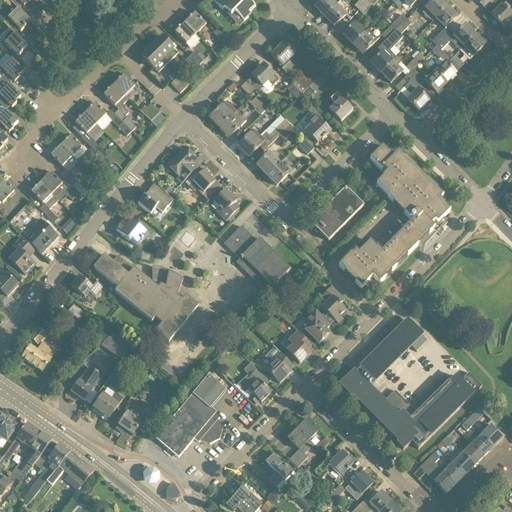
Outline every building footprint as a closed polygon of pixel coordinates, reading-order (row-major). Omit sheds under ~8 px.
[(8,0),(18,10),(23,6),(24,7),(29,3),(28,1),(29,0),(8,0)] [(250,13),(256,7),(248,0),(246,0),(246,1),(245,0),(216,0),(214,2),(223,11),(225,10),(231,16),(235,13),(244,22),(252,15),(250,13)] [(323,0),(315,9),(324,18),(336,7),(329,0),(323,0)] [(359,12),(368,3),(365,0),(362,0),(355,7),(359,12)] [(399,0),(394,5),(399,9),(404,4),(410,9),(419,0),(399,0)] [(436,0),(423,14),(432,23),(447,8),(438,0),(436,0)] [(492,0),(483,0),(479,5),(484,9),(492,0)] [(368,3),(359,12),(364,17),(373,8),(368,3)] [(503,28),(511,19),(511,16),(507,12),(511,8),(506,3),(503,6),(502,5),(497,10),(494,6),(488,12),(491,16),(503,28)] [(336,7),(324,18),(334,28),(346,17),(336,7)] [(447,8),(432,23),(432,24),(435,21),(445,30),(457,18),(447,8)] [(2,22),(10,30),(15,35),(20,31),(21,33),(26,28),(25,27),(30,22),(18,10),(8,19),(7,18),(2,22)] [(186,24),(197,35),(206,26),(195,15),(186,24)] [(392,27),(397,31),(407,21),(402,16),(392,27)] [(407,21),(397,31),(401,36),(411,25),(407,21)] [(197,35),(186,24),(176,34),(186,45),(197,35)] [(343,37),(353,46),(365,34),(355,25),(343,37)] [(382,37),(386,42),(397,31),(392,27),(382,37)] [(460,52),(475,37),(466,27),(454,38),(460,44),(455,48),(460,52)] [(27,47),(15,35),(10,30),(3,37),(2,40),(3,43),(0,46),(0,48),(8,57),(13,52),(18,58),(23,53),(22,52),(27,47)] [(227,39),(218,30),(214,34),(223,43),(227,39)] [(365,34),(353,46),(363,56),(375,44),(378,41),(369,31),(365,35),(365,34)] [(381,56),(371,65),(381,75),(397,59),(390,52),(403,38),(401,36),(397,31),(386,42),(377,51),(381,56)] [(432,43),(436,47),(448,35),(444,31),(432,43)] [(411,41),(415,37),(410,32),(405,36),(411,41)] [(448,35),(436,47),(441,52),(453,40),(448,35)] [(485,47),(475,37),(460,52),(470,61),(473,59),(485,47)] [(163,38),(153,48),(168,65),(179,55),(163,38)] [(272,57),(283,67),(281,68),(287,74),(294,67),(288,62),(295,55),(285,44),(272,57)] [(460,70),(451,61),(441,52),(436,47),(431,51),(444,64),(439,69),(434,64),(430,68),(435,73),(447,85),(456,76),(455,75),(460,70)] [(168,65),(153,48),(143,58),(159,74),(168,65)] [(406,69),(411,73),(413,71),(425,59),(418,52),(412,58),(414,61),(406,69)] [(199,67),(203,63),(195,54),(191,58),(199,67)] [(451,61),(460,70),(464,66),(455,57),(451,61)] [(199,67),(191,58),(186,62),(195,71),(199,67)] [(402,63),(397,59),(381,75),(391,85),(402,73),(397,68),(402,63)] [(0,76),(3,80),(9,86),(10,86),(5,82),(10,78),(15,83),(20,79),(19,77),(24,73),(12,61),(2,71),(0,68),(0,76)] [(257,83),(252,88),(257,93),(262,87),(264,89),(269,83),(274,88),(279,83),(274,77),(264,66),(253,78),(257,83)] [(413,71),(411,73),(409,75),(422,88),(433,99),(447,85),(435,73),(425,82),(413,71)] [(190,86),(176,72),(169,79),(174,83),(171,85),(181,95),(190,86)] [(302,96),(308,90),(319,79),(315,74),(308,81),(303,77),(293,87),(302,96)] [(413,96),(408,101),(419,113),(429,103),(418,92),(422,88),(409,75),(395,89),(400,93),(405,88),(413,96)] [(125,78),(124,77),(114,86),(125,98),(135,89),(137,91),(139,89),(127,76),(125,78)] [(308,90),(313,95),(324,84),(319,79),(308,90)] [(9,86),(3,80),(0,82),(0,105),(6,112),(11,107),(12,109),(17,104),(16,103),(21,98),(10,86),(9,86)] [(257,93),(252,88),(247,83),(241,89),(251,98),(257,93)] [(231,93),(237,87),(234,84),(228,90),(231,93)] [(125,98),(114,86),(104,96),(125,117),(128,115),(125,111),(125,108),(123,106),(128,101),(125,98)] [(292,86),(287,91),(297,101),(302,96),(293,87),(292,86)] [(341,123),(352,112),(341,101),(343,100),(337,94),(331,100),(335,105),(329,111),(341,123)] [(255,109),(255,111),(261,117),(271,107),(260,96),(252,104),(249,103),(255,109)] [(96,105),(86,115),(101,130),(111,120),(96,105)] [(142,115),(151,124),(156,128),(165,119),(151,106),(142,115)] [(210,120),(220,130),(232,117),(223,107),(210,120)] [(0,133),(3,137),(7,133),(9,134),(14,129),(13,128),(18,124),(6,112),(0,117),(0,133)] [(220,130),(230,139),(246,123),(237,113),(232,117),(220,130)] [(86,115),(76,125),(87,136),(97,126),(100,130),(101,130),(86,115)] [(306,132),(318,144),(322,140),(323,141),(325,138),(331,133),(315,117),(309,123),(312,126),(306,132)] [(123,124),(132,133),(137,129),(127,120),(123,124)] [(274,142),(280,137),(291,126),(286,121),(269,137),(274,142)] [(132,133),(123,124),(119,128),(128,137),(132,133)] [(295,131),(291,126),(280,137),(285,142),(295,131)] [(238,148),(249,159),(266,142),(255,131),(238,148)] [(62,147),(73,158),(83,149),(71,137),(62,147)] [(314,150),(304,140),(300,145),(310,155),(314,150)] [(73,158),(62,147),(52,157),(63,169),(63,168),(68,174),(78,164),(73,159),(73,158)] [(99,148),(95,152),(104,161),(108,157),(99,148)] [(414,221),(384,251),(382,253),(377,249),(370,243),(359,255),(356,251),(355,252),(355,253),(352,256),(351,255),(339,267),(345,273),(345,274),(355,284),(362,289),(373,278),(380,285),(386,278),(387,279),(392,274),(391,273),(397,268),(407,258),(407,257),(419,246),(429,236),(429,235),(435,230),(436,231),(444,222),(442,220),(450,212),(444,206),(445,206),(440,201),(443,198),(437,192),(438,191),(428,181),(427,182),(415,170),(416,169),(406,160),(405,160),(398,154),(394,159),(389,154),(383,148),(370,161),(382,172),(383,171),(387,174),(383,179),(377,186),(389,197),(388,198),(394,204),(393,205),(404,215),(404,214),(411,220),(412,219),(414,221)] [(184,183),(200,168),(195,163),(197,161),(186,150),(169,168),(184,183)] [(100,166),(104,161),(95,152),(91,157),(100,166)] [(258,168),(268,178),(280,166),(270,156),(258,168)] [(289,175),(280,166),(268,178),(277,187),(289,175)] [(213,177),(206,171),(193,183),(204,194),(202,196),(207,201),(221,188),(216,182),(215,183),(211,179),(213,177)] [(52,174),(42,184),(53,195),(63,186),(52,174)] [(358,178),(358,179),(365,185),(369,181),(363,174),(358,178)] [(4,184),(0,188),(0,202),(3,205),(14,194),(4,184)] [(42,184),(32,194),(43,205),(53,195),(42,184)] [(74,188),(82,197),(87,193),(78,184),(74,188)] [(74,188),(69,192),(71,194),(69,197),(73,201),(76,199),(78,201),(82,197),(74,188)] [(138,205),(151,216),(156,210),(163,215),(174,201),(158,188),(152,194),(151,193),(146,200),(144,198),(138,205)] [(364,207),(347,190),(346,190),(311,225),(328,242),(364,207)] [(214,203),(220,209),(225,214),(222,217),(227,223),(240,210),(235,205),(238,202),(226,191),(214,203)] [(59,220),(45,206),(40,211),(54,225),(59,220)] [(71,218),(62,229),(68,235),(78,224),(71,218)] [(0,232),(0,233),(9,224),(5,220),(0,224),(0,232)] [(41,256),(58,238),(40,221),(23,239),(41,256)] [(141,249),(151,237),(133,222),(129,227),(124,223),(117,232),(130,243),(131,241),(141,249)] [(257,243),(242,228),(241,228),(224,245),(240,261),(236,264),(265,292),(270,286),(273,289),(291,271),(260,240),(257,243)] [(299,237),(296,240),(295,240),(304,249),(307,245),(299,237)] [(26,277),(36,266),(27,258),(34,250),(23,239),(15,247),(20,252),(10,262),(26,277)] [(311,256),(321,266),(326,261),(316,252),(311,256)] [(118,290),(115,294),(152,324),(155,320),(162,326),(156,333),(169,344),(199,308),(185,297),(182,301),(177,298),(183,283),(183,282),(180,280),(176,278),(171,275),(167,273),(163,272),(159,271),(155,270),(152,270),(153,270),(153,284),(151,284),(118,257),(113,264),(105,257),(102,260),(126,280),(118,290)] [(94,270),(118,290),(126,280),(102,260),(94,270)] [(19,287),(6,276),(1,281),(0,280),(0,296),(2,294),(8,299),(19,287)] [(72,296),(79,302),(83,298),(85,300),(89,294),(95,299),(103,289),(92,279),(88,285),(79,278),(71,288),(76,292),(72,296)] [(340,317),(346,312),(340,306),(345,301),(332,288),(321,299),(327,304),(322,309),(326,313),(322,317),(331,326),(335,322),(339,326),(344,321),(340,317)] [(319,345),(330,335),(335,330),(331,326),(322,317),(317,312),(307,322),(311,326),(305,332),(319,345)] [(428,343),(408,322),(361,368),(362,369),(386,394),(392,388),(382,379),(413,348),(418,354),(428,343)] [(39,346),(48,337),(39,328),(30,338),(39,346)] [(307,351),(312,346),(299,333),(289,343),(293,347),(287,353),(300,365),(310,355),(307,351)] [(112,336),(102,347),(119,363),(129,352),(112,336)] [(43,373),(56,353),(43,344),(37,352),(31,347),(23,359),(43,373)] [(290,372),(294,368),(279,353),(274,357),(277,360),(266,371),(280,385),(291,374),(290,372)] [(81,381),(80,381),(72,393),(85,402),(94,391),(93,390),(102,378),(89,369),(81,381)] [(412,409),(392,388),(386,394),(362,369),(357,374),(355,372),(340,387),(356,404),(357,402),(398,443),(397,444),(404,452),(412,443),(419,450),(431,438),(432,439),(475,396),(475,395),(482,387),(469,374),(461,382),(456,376),(450,382),(445,377),(412,409)] [(261,404),(271,395),(265,389),(270,384),(257,371),(240,389),(256,405),(260,402),(261,404)] [(210,376),(193,396),(156,440),(179,459),(195,440),(199,444),(200,443),(210,446),(220,441),(223,430),(218,421),(220,420),(215,416),(216,415),(210,411),(227,391),(210,376)] [(116,395),(112,401),(103,395),(94,409),(110,419),(123,400),(116,395)] [(113,434),(118,437),(123,429),(133,436),(137,431),(137,432),(139,430),(138,430),(142,424),(127,414),(113,434)] [(0,433),(8,422),(0,416),(0,433)] [(472,418),(467,422),(472,427),(476,423),(472,418)] [(298,430),(310,441),(319,431),(308,420),(298,430)] [(8,422),(0,433),(0,444),(4,438),(9,441),(18,429),(8,422)] [(472,427),(467,422),(463,427),(467,431),(472,427)] [(486,425),(478,434),(493,448),(502,439),(491,427),(490,427),(486,425)] [(33,438),(39,442),(43,436),(42,436),(26,426),(3,460),(8,464),(21,445),(26,448),(33,438)] [(310,441),(298,430),(288,440),(300,451),(290,461),(298,469),(299,468),(301,471),(303,468),(301,466),(308,458),(305,455),(314,446),(310,441)] [(493,448),(478,434),(476,432),(472,436),(477,441),(472,445),(484,457),(493,448)] [(450,435),(446,439),(451,444),(455,440),(450,435)] [(53,443),(43,436),(39,442),(33,450),(32,449),(31,451),(36,454),(21,473),(26,477),(34,466),(46,451),(53,443)] [(442,443),(444,446),(447,448),(451,444),(446,439),(442,443)] [(321,452),(329,445),(324,440),(317,448),(321,452)] [(472,445),(463,455),(475,467),(484,457),(472,445)] [(53,456),(46,451),(34,466),(44,474),(29,493),(35,498),(47,484),(71,455),(60,447),(53,456)] [(332,455),(320,468),(313,474),(321,482),(333,469),(341,477),(353,465),(342,454),(337,460),(332,455)] [(71,455),(47,484),(52,488),(43,499),(58,511),(62,511),(94,474),(71,455)] [(285,483),(294,474),(274,455),(266,463),(277,473),(269,481),(276,488),(280,490),(286,484),(285,483)] [(434,455),(430,459),(435,464),(440,460),(434,455)] [(465,476),(475,467),(463,455),(454,464),(465,476)] [(441,470),(435,464),(430,459),(421,468),(431,479),(441,470)] [(446,473),(445,474),(456,485),(465,476),(454,464),(450,462),(441,470),(446,473)] [(159,470),(153,466),(147,467),(143,472),(144,478),(149,483),(156,481),(160,475),(159,470)] [(362,496),(373,485),(362,474),(347,488),(352,493),(356,490),(362,496)] [(446,495),(456,485),(445,474),(435,484),(446,495)] [(6,483),(0,491),(0,497),(1,498),(12,484),(8,481),(6,483)] [(180,496),(174,486),(173,486),(174,487),(173,488),(171,489),(170,492),(169,493),(169,494),(168,495),(168,497),(175,499),(179,496),(180,497),(180,496)] [(331,506),(345,492),(340,487),(326,501),(331,506)] [(257,511),(261,508),(241,489),(226,506),(233,511),(236,509),(239,511),(257,511)] [(274,506),(281,498),(274,492),(267,500),(274,506)] [(381,493),(370,505),(366,500),(354,511),(382,511),(391,503),(381,493)] [(399,511),(391,503),(382,511),(399,511)]
